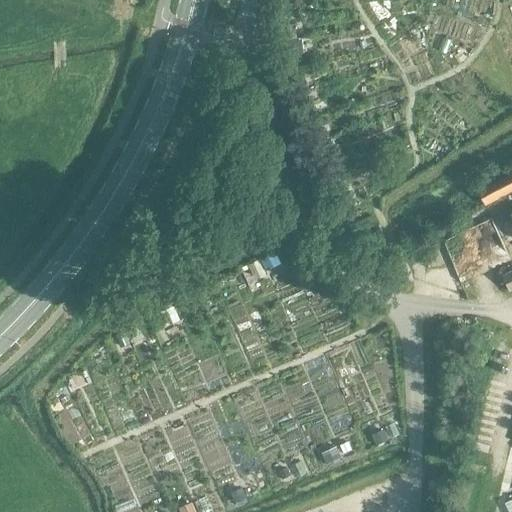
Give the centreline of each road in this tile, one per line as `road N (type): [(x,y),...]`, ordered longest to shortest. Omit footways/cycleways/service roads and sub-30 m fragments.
road 1 (unclassified): [(408,312),(323,262),(283,208),(240,40),(249,0)]
road 2 (secondary): [(121,195),(151,168),(173,127),(212,0)]
road 3 (secondary): [(185,0),(155,115),(121,195)]
road 4 (unclassified): [(407,511),(414,451),(408,312)]
road 5 (secondary): [(0,336),(55,282),(121,195)]
